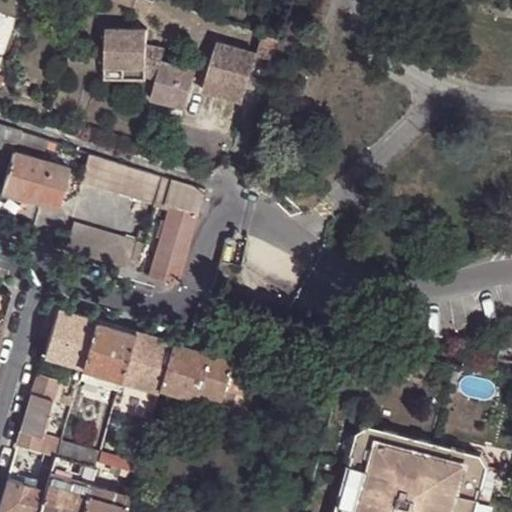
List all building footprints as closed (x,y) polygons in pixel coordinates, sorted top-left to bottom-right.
[(149,2),(144,0),(125,0),(145,9),(149,2)] [(145,30),(105,29),(104,68),(122,68),(122,79),(144,80),(145,76),(155,79),(159,65),(164,51),(145,46),(145,30)] [(257,55),(256,58),(270,62),(277,40),(263,35),(261,39),(257,55)] [(242,106),(256,58),(218,47),(204,93),(242,106)] [(149,101),(183,110),(193,74),(159,65),(155,79),(149,101)] [(17,130),(0,124),(0,141),(1,138),(13,141),(17,130)] [(45,139),(17,130),(13,141),(1,138),(0,141),(0,176),(4,177),(13,150),(14,146),(41,154),(45,139)] [(69,167),(13,150),(4,177),(1,190),(57,205),(69,167)] [(162,176),(88,153),(79,180),(153,206),(162,176)] [(242,164),(239,179),(261,184),(264,170),(242,164)] [(162,176),(153,206),(165,209),(145,274),(178,284),(205,189),(162,176)] [(126,268),(130,258),(135,240),(72,221),(63,249),(126,268)] [(135,260),(132,258),(130,258),(126,268),(133,271),(135,260)] [(0,330),(11,294),(0,290),(0,330)] [(83,366),(97,320),(57,308),(45,356),(83,366)] [(121,380),(135,331),(97,320),(83,366),(82,373),(107,381),(105,391),(117,393),(121,380)] [(142,424),(149,426),(155,404),(160,388),(174,343),(135,331),(121,380),(141,387),(151,389),(142,424)] [(174,343),(160,388),(197,399),(199,392),(210,354),(184,346),(174,343)] [(234,360),(210,354),(199,392),(222,399),(226,390),(234,360)] [(252,366),(234,360),(226,390),(243,395),(252,366)] [(57,456),(62,440),(43,434),(56,391),(62,393),(66,381),(38,372),(18,444),(38,451),(57,456)] [(138,403),(141,387),(121,380),(117,393),(116,396),(138,403)] [(199,392),(197,399),(221,406),(222,399),(199,392)] [(368,425),(356,433),(334,511),(473,511),(486,468),(480,456),(368,425)] [(95,467),(98,461),(99,451),(62,440),(57,456),(72,460),(81,462),(95,467)] [(40,466),(53,469),(57,456),(38,451),(36,458),(42,459),(40,466)] [(39,511),(81,511),(90,484),(79,481),(81,475),(74,473),(73,479),(68,478),(72,460),(57,456),(53,469),(46,491),(39,511)] [(102,474),(105,463),(98,461),(95,467),(94,472),(102,474)] [(93,475),(94,472),(95,467),(81,462),(78,471),(93,475)] [(81,511),(123,511),(135,472),(111,465),(109,472),(127,476),(122,493),(90,484),(81,511)] [(0,508),(0,511),(39,511),(46,491),(33,487),(34,484),(8,476),(0,508)]
